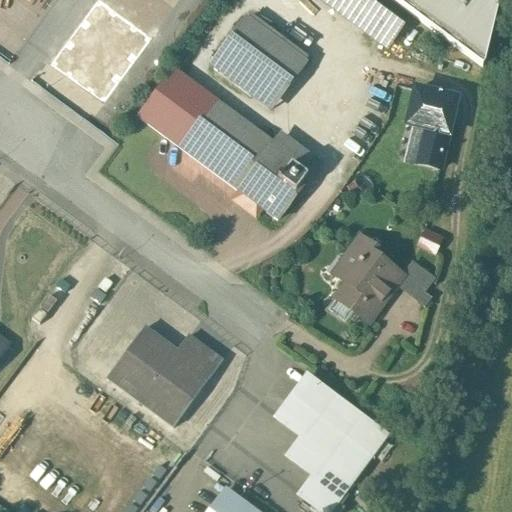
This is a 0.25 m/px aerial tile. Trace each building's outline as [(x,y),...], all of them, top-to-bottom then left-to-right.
[(498,0),(416,0),(486,53),(498,0)] [(414,35),(390,16),(369,44),(393,63),(414,35)] [(302,63),(245,18),(208,66),(267,110),(302,63)] [(440,171),(457,101),(415,91),(406,126),(425,130),(416,165),(440,171)] [(312,169),(214,99),(178,147),(275,218),(312,169)] [(431,229),(422,245),(440,254),(448,237),(431,229)] [(386,256),(359,238),(346,254),(352,259),(336,274),(347,283),(334,298),(365,323),(400,276),(382,262),(386,256)] [(175,352),(141,327),(106,376),(170,425),(221,361),(186,335),(175,352)] [(328,511),(386,436),(304,377),(273,416),(303,437),(288,456),(314,475),(300,493),(320,511),(328,511)] [(252,511),(224,491),(208,511),(252,511)]
